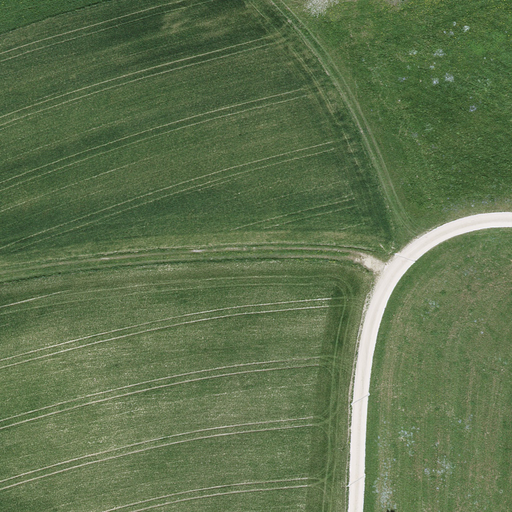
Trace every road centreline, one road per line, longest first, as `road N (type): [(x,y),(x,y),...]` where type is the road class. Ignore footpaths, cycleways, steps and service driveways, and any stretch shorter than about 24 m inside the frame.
road 1 (track): [(0,280),(216,255),(299,253),(394,266)]
road 2 (track): [(355,511),(360,381),(394,266),(455,227),(511,219)]
